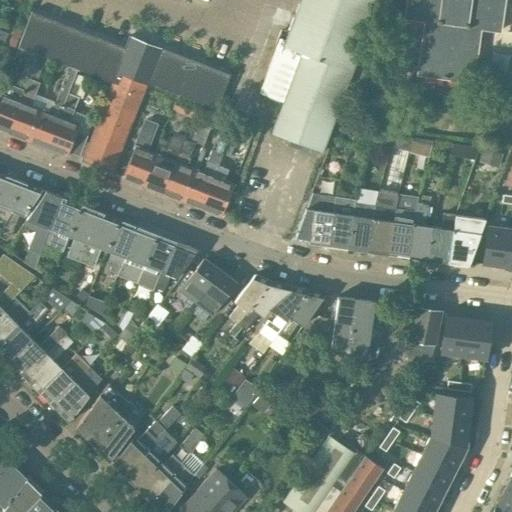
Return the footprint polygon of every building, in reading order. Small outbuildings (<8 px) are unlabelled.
[(323,152),(379,0),(301,0),(286,42),(279,40),(259,94),(283,103),(272,133),(323,152)] [(409,0),(407,18),(426,21),(419,73),(473,81),(481,28),(501,31),(505,0),(409,0)] [(41,54),(54,19),(32,11),(19,45),(41,54)] [(54,19),(41,54),(63,63),(77,28),(54,19)] [(116,69),(125,46),(77,28),(63,63),(71,66),(111,81),(116,69)] [(148,82),(150,82),(163,48),(129,35),(125,46),(116,69),(147,81),(148,82)] [(172,91),(186,56),(163,48),(150,82),(172,91)] [(29,141),(41,109),(32,105),(41,82),(38,81),(47,59),(38,56),(37,59),(30,79),(25,90),(9,133),(29,141)] [(37,59),(29,56),(21,75),(30,79),(37,59)] [(186,56),(172,91),(194,100),(208,65),(186,56)] [(217,108),(230,73),(208,65),(194,100),(217,108)] [(357,76),(369,80),(373,69),(361,65),(357,76)] [(111,81),(81,160),(112,173),(147,81),(116,69),(111,81)] [(41,109),(29,141),(48,148),(74,82),(77,74),(68,70),(61,90),(59,89),(55,101),(54,101),(49,112),(41,109)] [(0,95),(0,129),(9,133),(25,90),(5,82),(0,95)] [(74,82),(48,148),(67,155),(69,151),(80,156),(88,135),(77,131),(79,124),(71,120),(75,109),(80,98),(75,96),(80,85),(74,82)] [(178,99),(173,111),(193,119),(198,107),(178,99)] [(135,146),(123,177),(143,185),(155,153),(148,151),(158,124),(145,119),(135,146)] [(194,142),(203,145),(211,126),(202,123),(194,142)] [(183,137),(191,140),(195,130),(187,127),(183,137)] [(352,130),(342,128),(339,139),(350,142),(354,130),(352,130)] [(355,130),(350,145),(362,149),(367,132),(355,130)] [(372,143),(391,147),(395,136),(375,133),(372,143)] [(172,138),(169,145),(164,157),(155,153),(143,185),(163,193),(184,138),(177,136),(172,138)] [(408,151),(412,138),(395,136),(391,147),(408,151)] [(163,193),(182,200),(194,168),(185,165),(194,142),(184,138),(163,193)] [(408,151),(430,156),(434,141),(412,138),(408,151)] [(182,200),(201,207),(218,165),(222,154),(226,143),(219,140),(215,152),(211,150),(203,172),(194,168),(182,200)] [(434,141),(430,156),(431,153),(451,155),(454,144),(434,141)] [(229,156),(234,146),(226,143),(222,154),(229,156)] [(476,159),(480,147),(454,144),(451,155),(476,159)] [(485,149),(481,160),(497,165),(500,153),(485,149)] [(218,165),(201,207),(221,215),(233,184),(224,180),(229,169),(218,165)] [(0,232),(8,220),(23,181),(7,175),(0,192),(0,232)] [(8,220),(0,232),(0,235),(6,239),(11,231),(18,214),(25,216),(44,189),(23,181),(8,220)] [(45,241),(62,196),(45,190),(26,219),(38,224),(29,248),(40,253),(44,244),(45,241)] [(369,251),(388,254),(395,207),(398,196),(379,191),(376,204),(369,251)] [(313,192),(296,241),(329,245),(336,196),(313,192)] [(388,254),(409,257),(415,210),(417,203),(419,196),(399,193),(398,196),(395,207),(388,254)] [(511,195),(503,194),(502,202),(511,203),(511,195)] [(83,205),(62,196),(45,241),(44,244),(63,252),(69,235),(71,236),(83,205)] [(329,245),(348,248),(353,214),(355,202),(356,198),(336,196),(329,245)] [(355,202),(353,214),(348,248),(369,251),(376,204),(364,203),(355,202)] [(417,203),(415,210),(409,257),(429,259),(433,227),(424,225),(429,204),(417,203)] [(80,261),(100,211),(83,205),(71,236),(74,237),(67,256),(80,261)] [(101,248),(108,250),(120,219),(100,211),(80,261),(94,267),(101,248)] [(433,227),(429,259),(448,262),(456,214),(444,212),(441,228),(433,227)] [(456,214),(448,262),(469,265),(487,218),(456,213),(456,214)] [(136,225),(120,219),(108,250),(111,251),(107,263),(111,265),(110,268),(118,272),(136,225)] [(511,228),(488,224),(483,263),(505,267),(511,228)] [(135,281),(154,232),(136,225),(118,272),(117,275),(135,281)] [(152,289),(171,239),(154,232),(135,281),(152,289)] [(178,276),(198,249),(171,239),(152,289),(154,290),(155,287),(163,290),(171,273),(178,276)] [(0,310),(3,307),(14,295),(35,275),(3,253),(0,256),(0,274),(10,283),(3,291),(0,293),(0,310)] [(212,265),(203,258),(180,290),(196,302),(221,267),(214,262),(212,265)] [(41,272),(46,265),(37,262),(35,268),(41,272)] [(229,273),(221,267),(196,302),(212,314),(235,282),(227,276),(229,273)] [(226,316),(234,322),(227,331),(230,333),(233,335),(240,326),(243,322),(239,320),(269,280),(252,273),(231,300),(236,304),(226,316)] [(278,329),(306,288),(285,284),(269,280),(239,320),(243,322),(240,326),(244,330),(258,312),(262,315),(268,307),(278,314),(272,322),(268,320),(259,332),(271,341),(277,333),(280,334),(282,331),(278,329)] [(49,302),(58,293),(52,287),(43,297),(49,302)] [(282,331),(280,334),(285,338),(297,321),(302,324),(325,292),(306,288),(278,329),(282,331)] [(81,289),(76,296),(85,302),(89,294),(81,289)] [(0,340),(26,314),(29,310),(14,295),(3,307),(0,310),(0,340)] [(338,295),(334,319),(321,317),(308,333),(329,349),(329,351),(347,353),(355,298),(338,295)] [(88,297),(86,303),(95,309),(97,302),(88,297)] [(375,301),(355,298),(347,353),(366,356),(375,301)] [(26,314),(0,340),(0,349),(9,359),(33,336),(25,328),(32,320),(41,311),(46,307),(39,300),(35,304),(29,310),(26,314)] [(145,320),(156,328),(168,312),(157,304),(145,320)] [(433,353),(442,310),(418,306),(411,338),(398,336),(397,349),(405,350),(405,355),(429,358),(433,353)] [(83,313),(78,308),(72,313),(77,319),(83,313)] [(446,313),(441,352),(463,355),(468,316),(446,313)] [(463,355),(486,358),(491,319),(468,316),(463,355)] [(119,333),(127,340),(137,327),(128,320),(119,333)] [(9,359),(24,374),(55,343),(59,338),(51,331),(39,343),(33,336),(9,359)] [(230,333),(223,344),(232,349),(238,338),(233,335),(230,333)] [(53,357),(61,349),(68,342),(62,335),(59,338),(55,343),(24,374),(38,388),(62,365),(53,357)] [(159,343),(174,355),(179,348),(165,336),(159,343)] [(193,356),(202,344),(191,336),(182,348),(193,356)] [(83,371),(89,365),(75,351),(62,365),(38,388),(52,402),(83,371)] [(169,366),(179,373),(183,368),(186,363),(176,356),(169,366)] [(273,372),(285,381),(295,367),(283,359),(273,372)] [(89,393),(101,377),(89,365),(83,371),(52,402),(70,420),(89,393)] [(232,366),(219,385),(232,395),(245,376),(232,366)] [(192,373),(184,368),(178,377),(187,382),(192,373)] [(447,388),(459,389),(460,382),(448,380),(447,388)] [(76,425),(97,446),(124,409),(120,405),(123,402),(125,404),(127,401),(120,394),(121,393),(108,381),(76,425)] [(460,382),(459,389),(471,391),(472,383),(460,382)] [(296,402),(312,414),(324,396),(309,385),(296,402)] [(243,406),(250,396),(240,389),(233,398),(243,406)] [(433,414),(470,419),(473,397),(436,392),(433,414)] [(324,396),(312,414),(328,427),(342,409),(324,396)] [(413,397),(406,407),(413,412),(420,402),(413,397)] [(221,408),(234,420),(243,409),(230,398),(221,408)] [(123,402),(120,405),(124,409),(97,446),(110,458),(135,425),(127,417),(136,407),(129,401),(128,402),(127,401),(125,404),(123,402)] [(167,411),(157,422),(164,429),(180,413),(175,408),(172,405),(167,411)] [(410,416),(413,412),(406,407),(399,417),(406,422),(410,416)] [(470,419),(433,414),(431,434),(467,445),(470,419)] [(157,422),(155,420),(137,438),(133,434),(113,462),(127,475),(148,446),(164,429),(157,422)] [(393,441),(399,431),(393,426),(386,436),(393,441)] [(203,433),(195,427),(182,445),(190,451),(203,433)] [(148,446),(127,475),(140,487),(160,460),(177,441),(164,429),(148,446)] [(370,433),(357,434),(358,447),(371,445),(370,433)] [(422,452),(455,469),(466,446),(467,445),(431,434),(430,435),(422,452)] [(393,441),(386,436),(379,446),(386,451),(393,441)] [(284,504),(296,511),(318,511),(357,456),(329,437),(284,504)] [(422,452),(413,471),(446,487),(455,469),(422,452)] [(205,464),(193,453),(182,463),(175,470),(153,500),(165,511),(166,511),(186,485),(182,481),(186,477),(190,480),(205,464)] [(160,460),(140,487),(153,500),(175,470),(182,463),(172,454),(163,463),(160,460)] [(0,511),(3,509),(25,479),(0,455),(0,511)] [(326,511),(352,511),(383,467),(366,455),(326,511)] [(394,477),(401,467),(394,463),(387,472),(394,477)] [(176,511),(203,511),(232,479),(217,467),(176,511)] [(436,506),(446,487),(413,471),(403,489),(436,506)] [(0,511),(18,511),(38,492),(25,479),(3,509),(0,511)] [(230,511),(247,493),(232,479),(203,511),(230,511)] [(371,495),(378,500),(385,490),(378,485),(371,495)] [(511,510),(511,487),(506,485),(497,503),(511,510)] [(403,489),(394,507),(404,511),(433,511),(436,506),(403,489)] [(38,492),(18,511),(47,511),(53,506),(38,492)] [(365,505),(371,510),(378,500),(371,495),(365,505)] [(492,511),(511,511),(511,510),(497,503),(492,511)]
